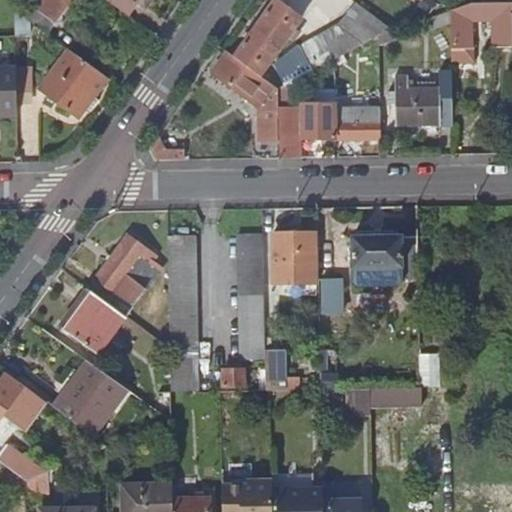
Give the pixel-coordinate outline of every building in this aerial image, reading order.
[(26,1),(18,13),(30,22),(49,36),(75,0),(44,0),(37,9),(26,1)] [(108,0),(129,15),(140,0),(108,0)] [(235,58),(260,77),(303,19),(277,1),(235,58)] [(511,2),(475,4),(454,11),(452,12),(454,65),(477,64),(476,21),(495,22),(496,48),(511,48),(511,2)] [(382,37),(398,31),(359,5),(340,26),(300,48),(308,62),(268,83),(278,90),(288,86),(382,37)] [(18,13),(17,12),(17,36),(30,36),(30,22),(18,13)] [(107,78),(70,51),(40,91),(79,119),(86,108),(90,110),(98,99),(94,96),(107,78)] [(279,109),(278,90),(268,83),(260,77),(235,58),(228,52),(212,72),(264,111),(264,139),(280,139),(279,109)] [(18,69),(0,68),(0,114),(18,114),(18,69)] [(455,126),(454,89),(410,89),(409,77),(396,77),(397,127),(455,126)] [(288,86),(278,90),(279,109),(283,108),(288,108),(288,86)] [(333,106),(332,98),(301,99),(302,140),(333,140),(333,106)] [(333,140),(383,139),(383,106),(333,106),(333,140)] [(280,139),(280,159),(298,158),(295,115),(283,115),(283,108),(279,109),(280,139)] [(151,146),(160,161),(172,161),(167,151),(158,136),(151,146)] [(167,151),(172,161),(185,160),(184,151),(167,151)] [(293,233),(275,234),(275,253),(276,284),(317,283),(316,234),(301,234),(301,229),(293,230),(293,233)] [(241,360),(266,360),(263,235),(239,236),(241,360)] [(420,282),(419,235),(401,236),(401,267),(355,268),(356,282),(360,288),(400,286),(404,281),(420,282)] [(109,263),(90,289),(96,293),(116,307),(123,298),(133,305),(156,273),(149,261),(154,254),(128,236),(114,257),(109,253),(104,259),(109,263)] [(168,237),(171,346),(172,391),(201,391),(197,236),(168,237)] [(401,267),(401,236),(396,236),(354,237),(355,268),(401,267)] [(343,286),(320,287),(321,305),(344,305),(343,286)] [(131,318),(116,307),(96,293),(68,332),(103,357),(131,318)] [(291,348),(271,347),(272,390),(292,389),(292,373),(291,348)] [(440,350),(421,350),(422,386),(422,387),(424,387),(424,417),(427,418),(427,470),(445,468),(444,418),(442,417),(437,417),(436,389),(441,388),(440,350)] [(87,359),(62,393),(66,396),(91,362),(87,359)] [(92,436),(129,389),(91,362),(66,396),(62,393),(53,406),(92,436)] [(246,369),(225,370),(226,386),(246,385),(246,369)] [(339,371),(322,372),(323,389),(339,388),(339,371)] [(292,373),(292,389),(302,389),(301,378),(296,379),(296,372),(292,373)] [(49,403),(26,385),(24,387),(6,375),(0,383),(0,429),(4,432),(11,422),(28,433),(49,403)] [(372,388),(347,388),(348,408),(372,408),(372,388)] [(173,421),(172,391),(160,392),(161,412),(173,421)] [(187,394),(176,394),(177,407),(186,407),(187,394)] [(0,455),(0,460),(28,480),(48,472),(38,465),(9,443),(0,455)] [(60,467),(73,461),(70,453),(57,458),(60,467)] [(38,465),(48,472),(60,467),(57,458),(38,465)] [(249,482),(224,483),(224,511),(274,511),(274,478),(249,478),(249,482)] [(175,511),(175,496),(174,480),(124,482),(124,511),(175,511)] [(325,486),(274,487),(274,511),(325,511),(325,498),(325,486)] [(175,496),(175,511),(211,511),(212,496),(175,496)] [(325,498),(325,511),(363,511),(363,498),(325,498)]
